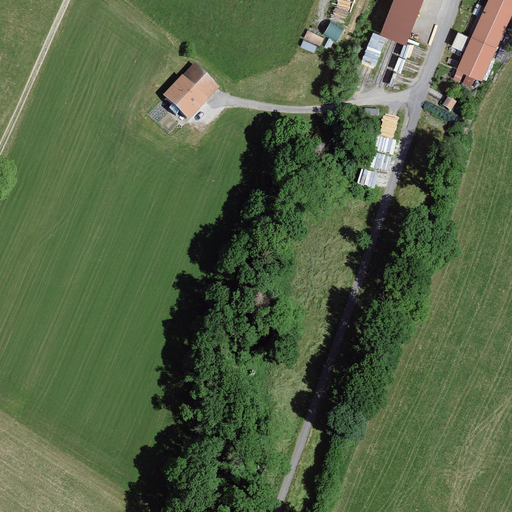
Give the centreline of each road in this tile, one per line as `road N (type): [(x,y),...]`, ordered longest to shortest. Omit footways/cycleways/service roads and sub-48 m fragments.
road 1 (unclassified): [(450,0),(279,511)]
road 2 (unknown): [(231,103),(313,112),(419,98)]
